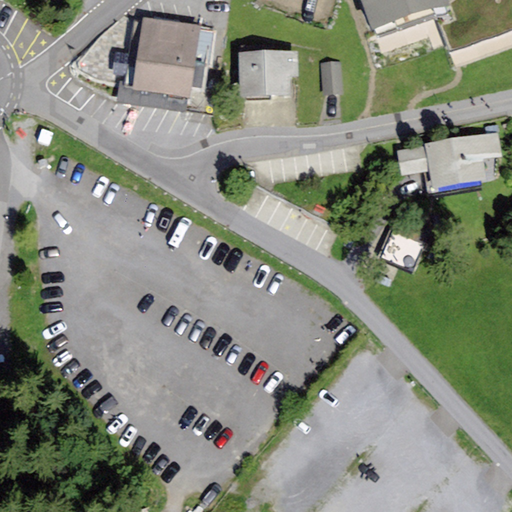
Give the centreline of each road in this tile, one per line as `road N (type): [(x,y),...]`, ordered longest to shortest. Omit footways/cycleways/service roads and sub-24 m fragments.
road 1 (residential): [(511,472),(334,278),(171,178)]
road 2 (residential): [(511,99),(259,142),(171,178)]
road 3 (residential): [(171,178),(0,84)]
road 4 (residential): [(0,83),(122,0)]
